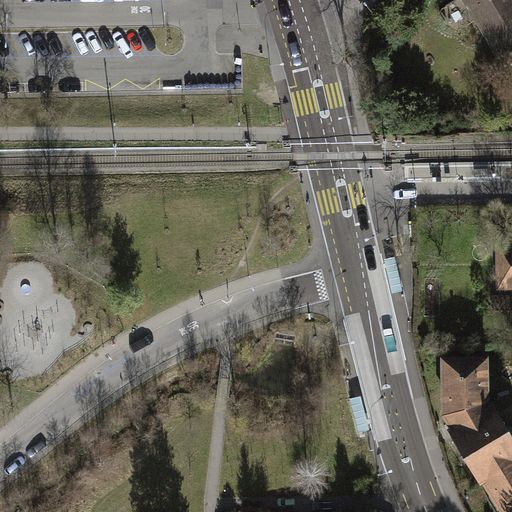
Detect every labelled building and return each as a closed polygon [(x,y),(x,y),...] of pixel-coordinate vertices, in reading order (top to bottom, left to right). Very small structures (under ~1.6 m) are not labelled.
[(511,0),(465,0),(501,57),(511,50),(511,0)] [(499,287),(511,287),(511,243),(498,244),(499,287)] [(490,407),(487,401),(486,359),(444,359),(445,415),(453,429),(490,407)] [(481,480),(483,479),(511,461),(511,439),(492,406),(490,407),(453,429),(452,430),(481,480)] [(504,511),(511,507),(511,461),(483,479),(503,511),(504,511)]
